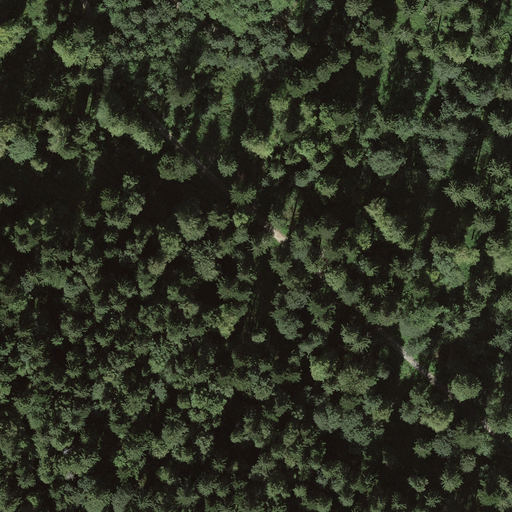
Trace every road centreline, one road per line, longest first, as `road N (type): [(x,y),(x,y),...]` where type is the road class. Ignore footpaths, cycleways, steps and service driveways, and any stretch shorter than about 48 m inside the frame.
road 1 (track): [(83,0),(120,78),(165,133),(511,448)]
road 2 (track): [(288,0),(279,21),(235,34),(221,33),(176,0)]
